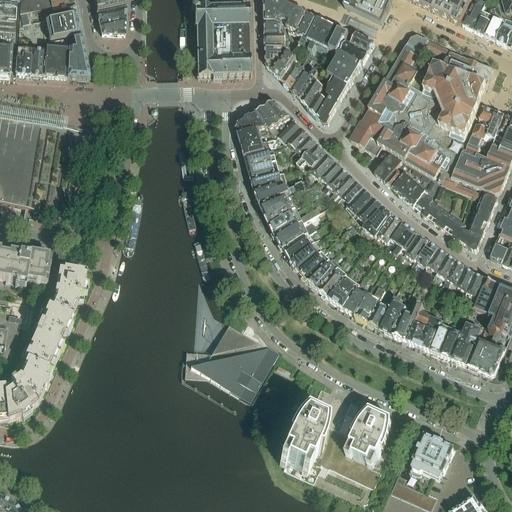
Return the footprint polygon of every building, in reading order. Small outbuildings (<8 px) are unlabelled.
[(20,4),(20,16),(52,10),(52,11),(74,6),(74,5),(72,0),(40,0),(33,2),(33,1),(20,4)] [(97,17),(112,14),(116,13),(116,11),(126,9),(127,9),(127,0),(93,0),(97,17)] [(213,0),(214,9),(214,11),(211,11),(211,10),(210,10),(210,11),(197,12),(197,11),(197,10),(196,9),(195,9),(194,8),(193,8),(192,9),(191,10),(191,11),(191,12),(191,13),(192,14),(194,14),(194,26),(194,31),(193,32),(194,32),(195,31),(196,31),(196,38),(197,45),(196,45),(197,45),(197,52),(196,52),(196,53),(197,53),(197,59),(196,59),(196,60),(197,60),(197,66),(196,66),(196,67),(197,67),(197,73),(196,73),(196,74),(197,74),(197,80),(196,80),(196,81),(197,81),(197,82),(199,82),(199,81),(212,81),(212,82),(217,82),(222,82),(221,81),(228,80),(228,81),(229,81),(229,80),(235,80),(235,81),(236,81),(236,80),(243,80),(243,81),(243,80),(250,80),(250,81),(251,81),(251,80),(252,80),(252,79),(251,79),(250,61),(251,61),(251,60),(250,60),(250,59),(249,59),(249,55),(249,30),(250,31),(249,30),(249,25),(249,11),(250,10),(249,9),(248,10),(244,11),(244,10),(243,10),(243,11),(238,11),(238,0),(213,0)] [(265,3),(265,26),(277,27),(279,23),(288,27),(286,31),(297,37),(307,17),(285,7),(272,0),(265,3)] [(346,11),(382,28),(387,17),(386,16),(385,17),(382,15),(386,8),(368,0),(356,0),(352,8),(348,6),(346,11)] [(427,0),(415,0),(413,5),(423,10),(427,0)] [(438,0),(427,0),(423,10),(432,14),(438,0)] [(450,0),(438,0),(432,14),(442,19),(450,0)] [(462,0),(450,0),(442,19),(451,23),(462,0)] [(473,3),(466,0),(462,0),(451,23),(461,28),(473,3)] [(511,0),(500,0),(505,18),(511,15),(511,0)] [(0,4),(0,76),(10,78),(10,77),(12,48),(16,49),(18,6),(0,4)] [(463,27),(463,29),(474,35),(483,14),(487,7),(480,4),(470,21),(467,20),(463,27)] [(53,17),(44,19),(44,23),(45,24),(77,17),(74,6),(52,11),(53,17)] [(483,14),(474,35),(485,41),(500,13),(498,8),(489,11),(492,19),(483,14)] [(125,39),(126,23),(126,11),(116,13),(112,14),(97,17),(101,38),(125,39)] [(485,41),(508,51),(511,40),(511,24),(503,21),(500,13),(485,41)] [(301,56),(307,47),(318,23),(307,17),(297,37),(296,39),(302,41),(299,47),(293,44),(292,48),(298,51),(297,53),(301,56)] [(81,37),(77,18),(46,25),(46,26),(48,25),(50,33),(48,34),(48,35),(50,35),(52,43),(50,43),(50,44),(81,38),(81,37)] [(340,33),(318,23),(307,47),(311,49),(309,54),(313,56),(316,51),(328,57),(329,53),(340,33)] [(183,24),(174,24),(175,69),(184,69),(183,24)] [(266,39),(285,38),(285,31),(282,31),(282,29),(277,27),(265,26),(266,39)] [(349,38),(340,33),(329,53),(339,58),(340,56),(346,45),(350,38),(349,38)] [(286,50),(285,38),(266,39),(266,50),(285,50),(286,50)] [(357,38),(352,49),(369,57),(375,47),(357,38)] [(81,39),(73,40),(76,54),(77,54),(77,62),(77,83),(78,83),(88,83),(90,81),(86,61),(85,59),(81,39)] [(410,45),(351,144),(375,158),(377,160),(382,151),(390,155),(435,182),(438,184),(444,188),(444,189),(477,202),(480,196),(481,192),(496,198),(501,197),(511,169),(511,154),(502,149),(501,150),(494,147),(493,147),(489,155),(486,162),(478,159),(481,152),(478,151),(482,143),(482,141),(473,137),(469,136),(477,114),(479,110),(494,74),(451,56),(444,73),(435,69),(430,82),(418,77),(410,72),(421,54),(422,55),(423,55),(427,53),(429,55),(429,54),(444,61),(447,54),(447,53),(429,45),(418,39),(411,41),(410,45)] [(55,44),(54,81),(67,82),(69,54),(69,51),(68,51),(68,50),(66,49),(67,42),(55,44)] [(54,81),(55,44),(45,46),(44,54),(42,80),(54,81)] [(352,49),(346,45),(340,56),(363,68),(369,57),(352,49)] [(284,60),(285,50),(266,50),(266,70),(273,77),(281,65),(284,60)] [(15,78),(30,79),(32,53),(17,52),(17,61),(16,61),(15,78)] [(32,53),(30,79),(42,80),(44,54),(41,53),(32,53)] [(69,54),(67,82),(77,83),(77,62),(77,54),(76,54),(69,54)] [(331,79),(349,91),(363,68),(340,56),(339,58),(337,59),(338,60),(328,78),(331,79)] [(281,65),(273,77),(283,86),(295,67),(298,63),(287,57),(281,65)] [(292,95),(304,75),(312,62),(308,60),(301,71),(295,67),(283,86),(292,95)] [(326,65),(323,69),(320,73),(301,104),(309,113),(319,99),(324,90),(318,87),(324,76),(329,67),(326,65)] [(320,73),(323,69),(320,67),(316,75),(313,72),(309,78),(304,75),(292,95),(301,104),(320,73)] [(349,91),(331,79),(326,86),(325,97),(330,102),(338,111),(350,91),(349,91)] [(330,102),(325,97),(322,101),(319,99),(309,113),(318,122),(330,102)] [(332,120),(338,111),(330,102),(318,122),(319,122),(322,125),(329,124),(332,120)] [(274,106),(266,110),(274,121),(279,129),(282,134),(287,129),(285,126),(290,122),(274,106)] [(279,129),(274,121),(266,110),(257,116),(267,131),(275,141),(280,136),(275,131),(279,129)] [(484,112),(479,123),(485,125),(482,131),(488,133),(491,124),(495,116),(487,113),(484,112)] [(239,138),(266,132),(267,131),(257,116),(241,125),(237,132),(238,133),(239,138)] [(476,129),(473,137),(482,141),(482,143),(478,151),(481,152),(481,151),(483,151),(489,154),(492,146),(493,147),(494,147),(497,137),(504,120),(495,116),(491,124),(488,133),(482,131),(476,129)] [(0,207),(29,213),(64,219),(68,191),(77,132),(43,126),(0,118),(0,207)] [(504,140),(507,132),(507,131),(510,132),(511,125),(511,122),(504,120),(497,137),(504,140)] [(283,152),(288,147),(299,137),(298,136),(302,133),(293,125),(276,142),(283,152)] [(497,137),(494,147),(501,150),(502,149),(511,154),(511,125),(510,132),(507,131),(507,132),(504,140),(497,137)] [(159,131),(150,129),(139,179),(149,181),(159,131)] [(268,137),(266,132),(239,138),(243,151),(263,145),(261,139),(268,137)] [(302,133),(299,137),(288,147),(295,155),(309,141),(302,133)] [(294,165),(297,169),(317,149),(309,141),(295,155),(300,160),(294,165)] [(265,150),(263,145),(243,151),(246,163),(274,154),(283,152),(276,142),(273,148),(265,150)] [(311,172),(322,161),(326,157),(317,149),(297,169),(305,178),(309,174),(311,172)] [(246,163),(249,174),(277,166),(274,154),(246,163)] [(324,162),(322,161),(311,172),(309,174),(319,184),(336,167),(327,158),(324,162)] [(402,167),(403,166),(391,159),(375,178),(385,186),(402,167)] [(280,177),(277,166),(249,174),(252,185),(280,177)] [(321,182),(328,189),(342,173),(336,167),(319,184),(319,185),(321,182)] [(402,167),(385,186),(392,193),(406,176),(410,172),(402,167)] [(330,193),(333,196),(349,179),(342,173),(328,189),(323,195),(326,197),(330,193)] [(429,186),(430,183),(414,173),(412,176),(429,186)] [(285,176),(280,177),(252,185),(256,197),(283,188),(288,187),(285,176)] [(427,196),(406,176),(392,193),(414,212),(425,198),(427,196)] [(469,231),(474,233),(485,237),(498,203),(480,196),(444,182),(445,180),(441,177),(438,184),(444,188),(444,189),(477,202),(478,201),(481,202),(469,231)] [(356,186),(349,179),(333,196),(334,197),(328,202),(331,206),(338,199),(342,202),(356,186)] [(259,207),(261,212),(290,200),(311,192),(307,183),(291,189),(292,191),(285,194),(283,188),(256,197),(256,198),(259,207)] [(342,202),(348,209),(364,193),(356,186),(342,202)] [(436,201),(440,203),(444,191),(440,190),(436,201)] [(188,193),(180,195),(190,239),(198,237),(188,193)] [(346,211),(357,220),(370,206),(369,205),(372,201),(364,193),(348,209),(346,211)] [(134,198),(121,258),(131,260),(144,200),(134,198)] [(423,219),(459,244),(463,233),(466,229),(437,209),(439,205),(435,203),(434,204),(425,198),(414,212),(423,219)] [(269,230),(270,230),(297,214),(290,200),(261,212),(265,221),(269,230)] [(374,202),(370,206),(357,220),(366,228),(382,210),(374,202)] [(342,216),(345,212),(342,209),(344,206),(341,203),(335,209),(342,216)] [(511,207),(499,238),(511,243),(511,207)] [(392,219),(382,210),(366,228),(363,231),(375,243),(392,219)] [(270,230),(276,243),(303,226),(320,216),(317,211),(300,221),(297,214),(270,230)] [(403,227),(393,220),(378,241),(387,248),(388,246),(403,227)] [(306,232),(303,226),(276,243),(284,255),(309,238),(317,233),(314,227),(306,232)] [(390,261),(410,233),(403,227),(388,246),(392,249),(390,252),(386,249),(382,255),(390,261)] [(459,244),(467,250),(474,233),(469,231),(466,229),(463,233),(459,244)] [(357,235),(353,230),(347,235),(352,240),(357,235)] [(406,255),(418,238),(410,233),(390,261),(399,267),(403,260),(399,257),(402,252),(406,255)] [(485,237),(474,233),(467,250),(474,255),(478,255),(485,237)] [(284,255),(291,266),(315,247),(309,238),(284,255)] [(405,259),(414,265),(415,264),(426,250),(429,246),(420,239),(405,259)] [(503,242),(498,240),(490,260),(491,264),(503,269),(509,254),(500,250),(503,242)] [(364,243),(362,247),(368,251),(371,247),(364,243)] [(201,244),(193,246),(203,286),(212,284),(201,244)] [(509,254),(503,269),(511,272),(511,269),(511,247),(510,246),(509,246),(507,250),(510,251),(509,254)] [(291,266),(300,276),(322,256),(315,247),(291,266)] [(426,272),(427,270),(439,253),(430,247),(427,251),(416,265),(415,264),(414,265),(409,272),(414,275),(417,271),(415,270),(418,266),(426,272)] [(52,259),(31,256),(30,259),(20,258),(1,254),(1,250),(0,250),(0,282),(16,285),(15,289),(26,291),(26,287),(36,288),(37,285),(47,286),(52,259)] [(427,270),(435,275),(446,258),(439,253),(427,270)] [(300,276),(309,286),(330,264),(322,256),(300,276)] [(442,280),(454,264),(446,258),(435,275),(442,280)] [(330,264),(309,286),(316,292),(319,295),(339,272),(341,270),(332,262),(330,265),(330,264)] [(462,275),(465,271),(454,264),(442,280),(446,283),(440,294),(452,299),(456,290),(463,276),(462,275)] [(0,386),(0,425),(8,425),(21,420),(24,423),(32,417),(30,414),(38,408),(53,376),(52,376),(64,349),(60,347),(64,338),(68,340),(72,330),(69,328),(73,319),(72,318),(77,307),(82,307),(84,297),(83,296),(85,287),(88,288),(90,277),(60,271),(58,282),(60,283),(58,292),(55,291),(55,292),(56,292),(54,302),(51,309),(50,308),(45,318),(41,316),(37,325),(37,326),(38,326),(34,335),(33,335),(32,335),(36,337),(28,355),(25,353),(20,363),(27,366),(19,384),(16,383),(17,381),(16,381),(13,380),(12,383),(9,385),(8,384),(7,384),(12,390),(8,392),(7,390),(5,391),(5,386),(0,386)] [(133,276),(122,272),(96,333),(106,338),(133,276)] [(319,295),(329,304),(345,284),(349,280),(339,272),(319,295)] [(467,297),(475,278),(466,272),(463,276),(456,290),(466,297),(467,297)] [(477,302),(484,288),(482,287),(484,282),(475,278),(467,297),(466,299),(474,303),(475,301),(477,302)] [(486,328),(500,295),(498,294),(500,289),(494,287),(494,286),(486,283),(484,288),(477,302),(473,313),(486,318),(483,326),(486,328)] [(358,293),(345,284),(329,304),(344,314),(357,295),(358,293)] [(500,295),(486,328),(486,329),(496,332),(493,338),(499,340),(501,334),(511,338),(511,336),(511,294),(502,290),(500,295)] [(356,320),(367,327),(379,307),(386,294),(379,291),(375,299),(375,300),(370,297),(368,301),(356,320)] [(356,320),(368,301),(357,295),(344,314),(356,320)] [(367,327),(379,334),(395,301),(389,298),(385,305),(386,308),(385,310),(379,307),(367,327)] [(399,303),(395,301),(379,334),(393,340),(405,316),(407,312),(400,308),(400,307),(399,303)] [(408,348),(408,346),(422,314),(424,309),(417,306),(410,303),(407,312),(405,316),(393,340),(394,341),(403,345),(403,346),(408,348)] [(0,366),(12,368),(17,341),(20,326),(19,326),(19,323),(10,322),(12,308),(0,306),(0,366)] [(415,350),(419,351),(432,322),(427,320),(429,317),(422,314),(408,346),(415,349),(415,350)] [(432,322),(419,351),(424,353),(431,356),(442,329),(443,326),(444,323),(433,319),(432,322)] [(442,360),(452,365),(467,327),(460,325),(456,335),(453,333),(442,360)] [(482,334),(467,327),(452,365),(451,365),(458,368),(458,367),(467,371),(482,334)] [(260,413),(250,407),(278,358),(268,352),(268,351),(229,328),(228,329),(212,358),(211,359),(211,358),(192,357),(186,357),(184,382),(209,384),(245,405),(250,407),(259,413),(260,413)] [(431,356),(442,360),(453,333),(442,329),(431,356)] [(496,347),(499,340),(493,338),(491,344),(481,340),(468,371),(479,376),(479,375),(491,380),(495,379),(495,378),(506,351),(496,347)] [(367,417),(365,419),(363,421),(361,423),(359,426),(358,428),(356,431),(355,433),(353,436),(352,439),(355,440),(351,448),(356,451),(353,459),(369,466),(373,458),(378,461),(382,453),(385,454),(386,451),(387,449),(388,447),(389,444),(389,442),(390,439),(391,437),(391,434),(392,431),(392,427),(392,424),(370,414),(367,417)] [(327,437),(327,434),(328,431),(328,427),(306,417),(304,419),(301,421),(299,424),(297,426),(295,429),(294,431),(292,434),(290,436),(289,439),(288,442),(290,443),(284,457),(290,459),(286,468),(302,475),(306,467),(311,469),(318,456),(320,457),(322,454),(323,451),(324,449),(325,446),(326,443),(326,440),(327,437)] [(446,445),(441,443),(437,441),(436,445),(425,440),(414,465),(415,465),(410,475),(411,478),(418,481),(421,480),(422,476),(439,484),(442,477),(443,478),(455,453),(444,448),(446,445)] [(404,489),(393,485),(388,498),(399,502),(404,489)] [(415,493),(404,489),(399,502),(410,506),(415,493)] [(426,497),(415,493),(410,506),(421,510),(426,497)] [(432,511),(437,501),(426,497),(421,510),(426,511),(432,511)] [(20,511),(15,505),(7,501),(1,511),(20,511)] [(485,511),(489,510),(487,506),(486,508),(485,509),(484,510),(481,511),(474,501),(465,508),(466,509),(460,511),(485,511)]
